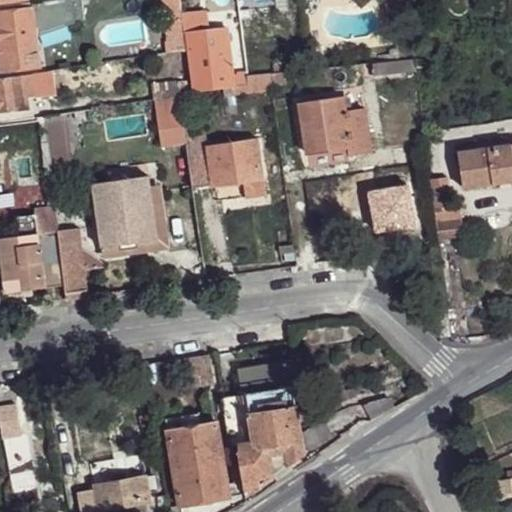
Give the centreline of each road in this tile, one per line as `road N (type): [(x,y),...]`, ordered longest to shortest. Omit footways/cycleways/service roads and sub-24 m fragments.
road 1 (residential): [(468,383),(380,298),(349,292),(0,346)]
road 2 (residential): [(277,511),(403,432)]
